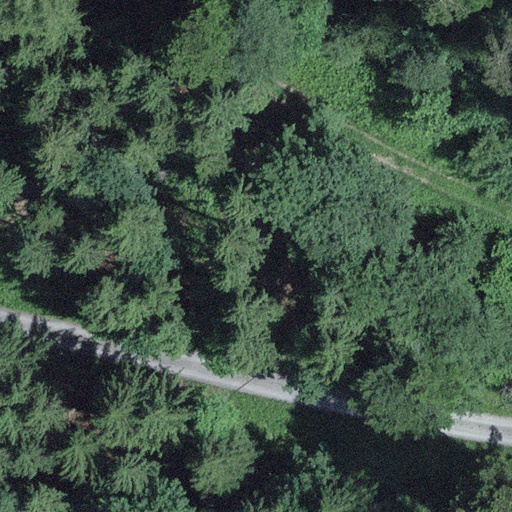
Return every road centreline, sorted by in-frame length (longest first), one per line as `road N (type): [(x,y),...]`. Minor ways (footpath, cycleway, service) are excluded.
road 1 (track): [(511,426),(0,328)]
road 2 (track): [(511,217),(394,166),(117,0)]
